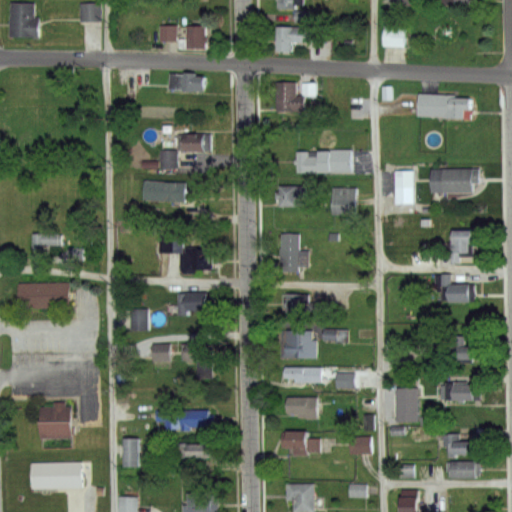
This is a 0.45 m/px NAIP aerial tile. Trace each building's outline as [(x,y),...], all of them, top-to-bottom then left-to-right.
[(279,0),(303,0),(303,7),(298,6),(296,11),(279,10),(279,0)] [(12,2),(36,4),(35,16),(40,16),(39,37),(10,36),(12,2)] [(101,2),(78,2),(78,21),(101,21),(101,2)] [(386,24),(407,24),(406,45),(386,45),(386,24)] [(189,26),(206,27),(205,47),(188,46),(189,26)] [(279,26),(321,27),(321,44),(294,43),(294,50),(278,49),(279,26)] [(447,61),(467,61),(467,29),(439,29),(439,51),(447,51),(447,61)] [(172,76),(204,78),(203,94),(171,92),(172,76)] [(133,83),(123,83),(123,98),(133,98),(133,83)] [(276,85),(298,86),(298,96),(311,96),(310,114),(275,112),(276,85)] [(421,92),(454,94),(453,103),(474,104),(473,120),(420,117),(421,92)] [(13,110),(32,111),(31,135),(12,134),(13,110)] [(180,133),(207,132),(207,150),(180,151),(180,133)] [(297,150),(354,151),(353,173),(297,173),(297,150)] [(396,170),(412,170),(413,204),(397,205),(396,170)] [(434,170),(486,171),(486,185),(474,185),(474,193),(434,192),(434,170)] [(145,181),(186,181),(186,200),(145,200),(145,181)] [(280,186),(299,185),(299,205),(281,206),(280,186)] [(334,186),(359,186),(357,217),(333,216),(334,186)] [(456,231),(478,231),(478,247),(462,247),(462,262),(448,262),(448,246),(456,244),(456,231)] [(35,232),(64,233),(64,245),(44,245),(44,252),(34,252),(35,232)] [(281,232),(299,232),(299,251),(311,251),(311,267),(302,269),(302,275),(280,275),(281,232)] [(182,247),(216,248),(216,269),(197,268),(197,273),(181,272),(182,247)] [(439,276),(451,276),(451,286),(472,285),(472,303),(451,303),(451,294),(439,294),(439,276)] [(18,284),(70,283),(71,308),(19,310),(18,284)] [(181,293),(210,293),(209,312),(190,311),(190,316),(180,316),(181,293)] [(289,295),(308,296),(308,304),(318,304),(318,302),(328,302),(328,316),(316,316),(316,311),(309,311),(309,314),(289,313),(289,295)] [(131,309),(149,309),(149,330),(131,330),(131,309)] [(283,331),(313,331),(313,339),(318,339),(318,358),(283,358),(283,331)] [(449,335),(467,335),(466,347),(475,347),(474,363),(457,363),(457,360),(449,359),(449,335)] [(155,343),(172,343),(171,362),(154,361),(155,343)] [(184,344),(214,344),(213,362),(184,362),(184,344)] [(287,367),(323,367),(323,382),(297,383),(296,378),(287,378),(287,367)] [(450,384),(483,384),(483,403),(450,402),(450,384)] [(400,388),(420,388),(420,423),(399,423),(400,388)] [(289,397),(318,396),(319,419),(300,420),(300,415),(289,416),(289,397)] [(42,408),(56,407),(55,401),(67,400),(68,407),(73,407),(73,438),(43,439),(42,408)] [(159,411),(211,410),(211,414),(216,414),(217,427),(192,428),(191,431),(168,431),(167,420),(159,420),(159,411)] [(283,432),(320,431),(321,454),(310,454),(310,456),(295,457),(295,449),(284,449),(283,432)] [(446,434),(463,434),(463,441),(477,441),(477,455),(458,455),(458,459),(450,459),(450,447),(446,447),(446,434)] [(348,453),(368,453),(368,437),(348,437),(348,453)] [(126,439),(141,439),(141,468),(126,468),(126,439)] [(181,444),(215,446),(214,460),(191,459),(191,465),(180,465),(181,444)] [(32,462),(82,461),(82,487),(33,487),(32,462)] [(448,462),(484,462),(484,478),(451,478),(451,471),(448,471),(448,462)] [(398,477),(414,477),(414,464),(398,464),(398,477)] [(288,484),(316,483),(316,511),(295,511),(295,501),(288,501),(288,484)] [(189,494),(222,494),(221,511),(184,511),(185,506),(189,506),(189,494)] [(120,511),(120,496),(139,497),(138,511),(120,511)] [(402,511),(402,498),(419,498),(419,511),(402,511)]
